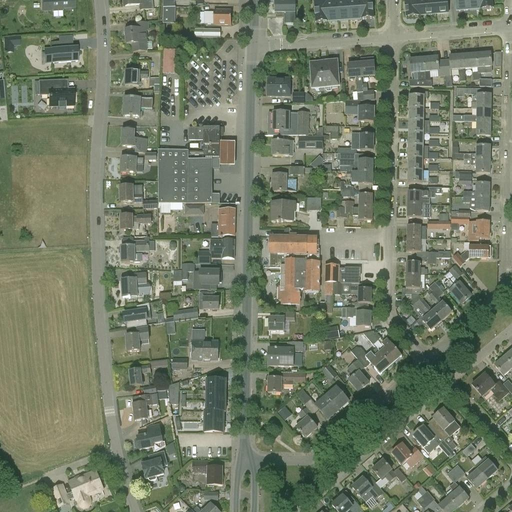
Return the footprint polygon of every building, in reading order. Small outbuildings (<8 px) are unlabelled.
[(70,8),(69,0),(41,0),(42,10),(70,8)] [(153,10),(153,5),(152,0),(122,0),(123,8),(139,7),(140,12),(153,10)] [(419,16),(417,0),(403,0),(405,18),(406,18),(406,17),(419,16)] [(417,0),(419,16),(432,15),(434,15),(432,0),(417,0)] [(448,14),(446,0),(432,0),(434,15),(447,14),(448,14)] [(469,12),(467,0),(454,0),(456,13),(469,12)] [(467,0),(469,12),(481,10),(479,0),(467,0)] [(491,0),(479,0),(481,10),(493,9),(491,0)] [(361,21),(373,20),(372,1),(360,2),(361,21)] [(361,21),(360,2),(348,3),(350,22),(361,21)] [(337,3),(326,4),(328,23),(338,23),(337,3)] [(350,22),(348,3),(337,3),(338,23),(350,22)] [(295,26),(295,14),(295,4),(275,4),(274,14),(284,14),(284,20),(284,26),(295,26)] [(314,5),(315,24),(328,23),(326,4),(314,5)] [(204,25),(213,26),(213,27),(231,27),(231,12),(213,11),(213,14),(204,13),(204,25)] [(126,46),(132,45),(132,53),(147,53),(147,44),(146,32),(149,32),(149,23),(136,24),(136,31),(125,32),(126,46)] [(220,31),(195,31),(195,39),(220,39),(220,31)] [(5,38),(6,54),(13,53),(13,46),(19,46),(18,38),(5,38)] [(51,44),(51,63),(78,62),(77,50),(59,51),(59,43),(51,44)] [(174,74),(174,50),(163,50),(162,74),(174,74)] [(490,55),(476,56),(477,70),(491,69),(490,55)] [(464,71),(477,70),(476,56),(463,57),(464,71)] [(451,72),(459,71),(460,83),(465,82),(464,71),(463,57),(449,58),(450,64),(444,64),(445,78),(446,89),(452,89),(451,72)] [(430,73),(438,73),(439,78),(445,78),(444,64),(438,65),(437,59),(424,60),(426,89),(432,89),(431,82),(430,82),(430,73)] [(360,62),(361,65),(362,79),(375,77),(375,78),(377,77),(377,72),(374,72),(373,60),(360,62)] [(417,74),(418,82),(409,82),(409,88),(426,89),(424,60),(410,61),(411,75),(417,74)] [(309,67),(309,71),(311,72),(312,90),(338,89),(336,63),(326,64),(326,66),(319,66),(316,64),(312,64),(309,67)] [(348,80),(356,79),(357,99),(357,102),(360,102),(363,102),(362,85),(361,79),(362,79),(361,65),(347,66),(348,80)] [(148,74),(139,73),(125,73),(125,88),(139,88),(139,80),(148,80),(148,74)] [(268,98),(289,98),(290,80),(268,80),(268,98)] [(62,83),(39,83),(39,96),(49,96),(49,108),(58,108),(58,110),(64,110),(64,107),(73,107),(72,91),(63,91),(62,83)] [(366,85),(362,85),(363,102),(364,103),(374,102),(373,92),(367,92),(366,85)] [(476,110),(490,111),(491,97),(473,97),(473,90),(456,90),(456,98),(465,99),(465,96),(471,96),(471,110),(476,110)] [(423,104),(423,99),(427,99),(428,93),(416,93),(416,97),(409,98),(409,110),(423,111),(439,111),(439,104),(423,104)] [(304,94),(292,94),(292,106),(304,106),(304,94)] [(153,101),(140,101),(124,100),(123,119),(139,120),(140,110),(152,111),(153,101)] [(345,117),(358,117),(358,123),(374,123),(374,109),(360,109),(360,102),(357,102),(345,102),(345,117)] [(423,123),(423,111),(409,110),(409,123),(423,123)] [(476,110),(476,118),(453,117),(452,123),(464,123),(490,124),(490,111),(476,110)] [(289,115),(273,114),(269,114),(268,137),(298,137),(309,138),(309,114),(297,114),(297,115),(289,115)] [(409,123),(408,135),(423,136),(423,129),(423,123),(409,123)] [(471,131),(476,131),(476,138),(490,138),(490,124),(464,123),(464,129),(471,129),(471,131)] [(338,141),(338,128),(326,128),(325,135),(330,135),(330,141),(338,141)] [(220,147),(220,139),(223,136),(224,131),(223,131),(223,130),(220,129),(203,129),(189,129),(189,142),(203,142),(203,147),(203,156),(205,158),(205,161),(188,161),(188,152),(158,152),(158,206),(182,206),(219,206),(219,196),(212,196),(212,171),(220,171),(220,167),(220,147)] [(122,132),(122,148),(130,148),(130,154),(146,155),(147,155),(147,152),(147,140),(134,139),(134,132),(122,132)] [(373,137),(361,137),(361,135),(351,135),(351,150),(337,150),(337,155),(357,156),(357,152),(360,152),(373,152),(373,137)] [(408,135),(408,148),(423,148),(423,136),(408,135)] [(316,138),(309,138),(298,137),(298,151),(323,151),(323,142),(323,138),(316,138)] [(220,147),(220,167),(235,167),(235,143),(220,143),(220,147)] [(272,158),(292,158),(293,143),(272,143),(272,158)] [(408,148),(408,160),(422,161),(423,148),(408,148)] [(452,161),(460,162),(490,162),(490,148),(476,148),(476,156),(452,155),(452,161)] [(372,162),(366,162),(366,156),(357,156),(337,155),(337,162),(339,162),(339,174),(347,174),(372,174),(372,162)] [(121,159),(120,174),(135,175),(135,174),(136,166),(143,166),(143,160),(136,160),(121,159)] [(408,160),(408,173),(422,173),(422,161),(408,160)] [(459,167),(476,167),(476,176),(489,176),(490,162),(460,162),(459,167)] [(320,169),(290,169),(290,176),(304,177),(304,174),(320,174),(320,169)] [(422,186),(422,173),(408,173),(408,186),(422,186)] [(372,186),(372,174),(347,174),(346,180),(358,180),(358,186),(372,186)] [(286,193),(286,177),(272,176),(271,193),(286,193)] [(340,183),(340,192),(354,192),(354,185),(344,185),(344,183),(340,183)] [(463,193),(463,199),(489,200),(489,186),(475,186),(475,194),(463,193)] [(143,195),(133,196),(132,188),(119,188),(120,204),(133,203),(133,205),(143,205),(143,211),(158,211),(158,210),(158,206),(158,203),(143,203),(143,195)] [(407,193),(407,207),(430,207),(430,200),(435,200),(435,196),(441,196),(441,190),(426,190),(426,193),(421,193),(407,193)] [(359,196),(359,209),(372,209),(372,196),(359,196)] [(463,204),(475,205),(475,213),(489,214),(489,200),(463,199),(463,204)] [(293,214),(295,214),(295,205),(271,205),(270,223),(293,224),(293,214)] [(158,206),(158,210),(160,210),(160,214),(170,215),(170,212),(182,212),(182,206),(158,206)] [(185,216),(204,216),(204,207),(185,206),(185,216)] [(430,207),(407,207),(407,220),(430,220),(430,207)] [(352,217),(358,218),(358,222),(371,223),(372,209),(359,209),(354,209),(339,209),(336,209),(336,219),(337,219),(345,220),(347,220),(348,215),(352,215),(352,217)] [(235,238),(235,211),(219,211),(218,238),(235,238)] [(439,222),(448,219),(446,214),(437,217),(439,222)] [(137,218),(132,218),(132,217),(120,217),(120,232),(139,231),(139,226),(151,226),(151,216),(137,216),(137,218)] [(476,223),(469,223),(469,219),(451,219),(451,232),(458,232),(458,226),(468,226),(468,243),(479,243),(479,240),(488,240),(489,223),(476,223)] [(426,228),(420,228),(407,228),(406,241),(420,241),(426,241),(426,228)] [(299,308),(299,303),(299,302),(305,302),(304,294),(319,294),(320,265),(318,265),(319,251),(316,251),(316,240),(296,240),(296,237),(292,237),(292,233),(291,231),(290,230),(287,230),(285,231),(284,232),(284,234),(284,235),(285,236),(285,239),(270,238),(269,255),(270,256),(269,269),(281,269),(280,289),(279,289),(278,302),(280,302),(280,308),(299,308)] [(134,242),(134,248),(121,248),(121,264),(135,264),(134,254),(149,254),(149,238),(145,238),(145,242),(134,242)] [(420,241),(406,241),(406,254),(420,254),(420,241)] [(211,260),(222,260),(222,261),(234,261),(234,242),(210,242),(210,253),(198,253),(198,266),(211,266),(211,260)] [(465,263),(468,260),(488,261),(488,249),(469,248),(469,252),(466,252),(460,258),(457,255),(452,260),(460,269),(465,264),(465,263)] [(368,262),(368,253),(337,254),(338,266),(357,266),(357,263),(368,262)] [(419,277),(425,277),(424,270),(420,270),(420,264),(406,264),(406,277),(419,277)] [(193,266),(181,266),(181,274),(193,274),(193,266)] [(324,266),(324,285),(333,285),(339,285),(342,285),(360,286),(360,279),(360,277),(360,274),(345,273),(345,270),(339,270),(339,267),(324,266)] [(444,285),(450,292),(449,293),(461,306),(471,298),(457,281),(464,275),(462,273),(461,274),(455,267),(449,273),(453,278),(444,285)] [(219,274),(195,273),(195,292),(208,292),(209,286),(219,286),(219,285),(221,285),(221,275),(219,275),(219,274)] [(134,275),(134,281),(121,282),(122,299),(137,298),(136,287),(146,287),(146,290),(151,290),(151,275),(147,275),(147,274),(134,275)] [(421,284),(419,284),(419,277),(406,277),(406,290),(402,290),(401,296),(417,296),(422,293),(422,290),(421,290),(421,284)] [(451,314),(453,313),(449,308),(447,310),(442,304),(439,300),(444,295),(434,284),(429,289),(430,291),(427,294),(429,297),(428,298),(437,308),(433,312),(442,323),(451,314)] [(324,285),(324,297),(325,297),(333,297),(333,285),(324,285)] [(342,297),(342,290),(342,285),(339,285),(333,285),(333,297),(342,297)] [(371,291),(365,291),(365,286),(360,286),(342,285),(342,290),(348,290),(348,297),(358,297),(358,305),(371,305),(371,291)] [(199,312),(203,311),(218,312),(218,300),(214,300),(214,294),(199,294),(199,312)] [(443,325),(441,323),(442,323),(433,312),(419,297),(409,305),(415,311),(419,307),(427,317),(421,322),(431,333),(436,328),(438,329),(443,325)] [(126,324),(127,330),(147,327),(146,322),(151,321),(149,305),(136,308),(137,314),(131,315),(123,317),(124,324),(126,324)] [(354,318),(356,318),(356,328),(370,328),(370,314),(356,314),(357,310),(342,309),(341,319),(354,320),(354,318)] [(198,318),(197,310),(173,313),(174,323),(186,322),(185,319),(198,318)] [(283,314),(283,320),(269,320),(269,333),(284,333),(284,323),(295,323),(295,314),(283,314)] [(175,335),(174,320),(166,321),(166,335),(175,335)] [(136,329),(137,336),(125,337),(127,354),(140,352),(139,343),(141,343),(141,346),(149,346),(149,342),(150,342),(149,328),(136,329)] [(323,341),(339,338),(337,328),(321,331),(323,341)] [(363,335),(368,341),(372,346),(380,340),(376,334),(375,335),(373,333),(364,334),(363,335)] [(381,345),(385,349),(379,354),(391,367),(401,358),(386,340),(381,345)] [(217,362),(217,343),(192,343),(191,362),(217,362)] [(287,351),(268,351),(268,368),(293,369),(293,354),(303,354),(303,344),(287,344),(287,351)] [(364,369),(370,365),(379,376),(391,367),(379,354),(374,358),(370,354),(367,357),(361,350),(356,349),(351,353),(358,361),(364,369)] [(503,378),(511,370),(511,367),(504,358),(494,367),(503,378)] [(187,361),(172,360),(172,371),(187,371),(187,361)] [(369,385),(359,374),(364,369),(358,361),(347,370),(354,378),(348,382),(358,394),(369,385)] [(134,369),(134,373),(129,373),(131,388),(142,387),(141,376),(151,375),(151,371),(168,369),(167,362),(149,363),(149,367),(134,369)] [(337,377),(329,367),(321,374),(330,384),(337,377)] [(281,374),(281,380),(268,380),(268,395),(281,395),(281,394),(283,394),(283,388),(282,388),(282,387),(294,387),(294,385),(306,385),(306,375),(281,374)] [(482,399),(491,391),(495,396),(494,397),(499,404),(510,394),(503,386),(499,383),(495,387),(484,375),(471,387),(482,399)] [(206,392),(226,392),(226,381),(206,381),(206,392)] [(511,386),(508,382),(503,386),(510,394),(511,396),(511,386)] [(168,388),(168,391),(169,404),(169,406),(179,406),(179,384),(168,388)] [(157,395),(156,388),(155,388),(155,386),(152,386),(152,388),(143,389),(144,396),(157,395)] [(336,389),(325,398),(338,413),(348,404),(336,389)] [(312,417),(319,411),(328,421),(338,413),(325,398),(316,406),(302,391),(295,396),(306,409),(312,417)] [(166,392),(157,393),(157,396),(158,401),(166,401),(166,392)] [(226,392),(206,392),(206,403),(225,403),(226,392)] [(147,421),(146,408),(153,408),(152,397),(132,399),(133,406),(135,422),(147,421)] [(225,403),(206,403),(206,413),(224,413),(225,414),(225,403)] [(284,407),(277,414),(282,419),(289,413),(284,407)] [(317,430),(308,420),(312,417),(306,409),(297,416),(303,423),(296,429),(305,440),(317,430)] [(460,430),(454,423),(443,410),(432,420),(433,420),(429,423),(445,442),(449,438),(449,439),(460,430)] [(224,413),(206,413),(204,413),(204,424),(223,424),(224,413)] [(423,450),(428,455),(429,455),(445,442),(429,423),(428,424),(429,426),(425,430),(423,428),(412,437),(423,450)] [(223,424),(204,424),(204,435),(223,435),(223,424)] [(147,428),(148,436),(137,438),(139,452),(154,449),(153,447),(163,445),(160,426),(147,428)] [(457,448),(452,443),(448,447),(453,452),(457,448)] [(476,451),(471,445),(462,453),(467,458),(476,451)] [(401,467),(405,464),(411,471),(425,458),(419,450),(417,452),(415,449),(409,455),(402,446),(392,455),(401,467)] [(148,457),(150,466),(144,468),(147,479),(162,475),(160,470),(168,467),(164,453),(148,457)] [(474,468),(477,471),(486,482),(497,473),(488,462),(485,458),(474,468)] [(192,476),(207,476),(207,487),(222,487),(222,469),(208,469),(208,462),(193,462),(192,476)] [(393,474),(391,472),(383,462),(372,471),(381,481),(384,478),(390,484),(396,479),(402,484),(406,480),(397,470),(393,474)] [(429,465),(423,469),(429,477),(434,473),(429,465)] [(457,467),(451,472),(459,481),(465,476),(457,467)] [(476,491),(486,482),(477,471),(467,481),(476,491)] [(468,500),(459,490),(455,484),(459,481),(451,472),(446,476),(454,485),(449,489),(454,494),(448,499),(458,510),(468,500)] [(91,499),(89,496),(103,491),(96,473),(68,484),(72,493),(67,495),(64,485),(51,490),(58,509),(71,504),(69,501),(74,499),(77,506),(78,508),(80,510),(81,510),(83,511),(86,511),(88,509),(90,508),(91,506),(92,504),(91,502),(91,499)] [(352,489),(361,499),(365,504),(372,499),(375,502),(384,495),(367,476),(352,489)] [(429,506),(435,501),(427,493),(422,498),(429,506)] [(210,502),(210,506),(204,511),(216,511),(216,503),(218,503),(218,494),(204,494),(204,502),(210,502)] [(355,503),(350,507),(342,497),(332,506),(336,511),(362,511),(363,511),(355,503)] [(429,506),(422,498),(416,503),(424,511),(422,511),(426,511),(425,510),(429,506)] [(441,511),(454,511),(458,510),(448,499),(438,508),(441,511)] [(390,511),(394,509),(389,503),(385,506),(387,508),(382,511),(390,511)]
